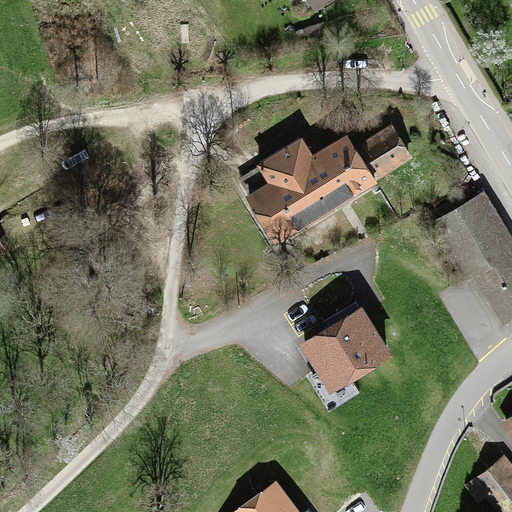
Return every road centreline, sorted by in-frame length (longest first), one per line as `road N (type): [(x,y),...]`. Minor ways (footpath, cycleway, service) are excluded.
road 1 (track): [(23,511),(80,459),(170,349),(194,144),(251,87),(319,77),(455,78)]
road 2 (track): [(0,154),(61,128),(156,117),(194,144)]
road 3 (tertiary): [(410,0),(511,174)]
road 4 (residential): [(511,358),(471,398),(413,511)]
